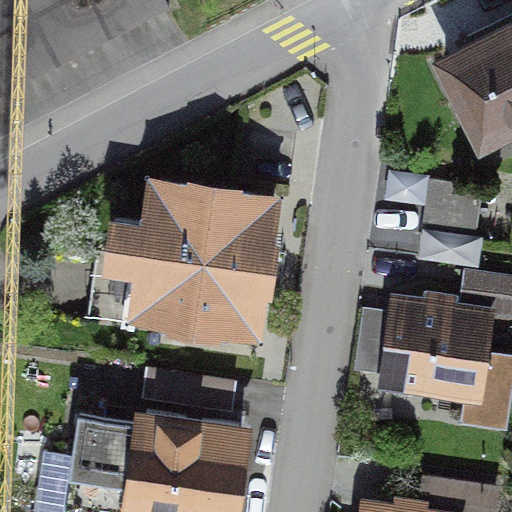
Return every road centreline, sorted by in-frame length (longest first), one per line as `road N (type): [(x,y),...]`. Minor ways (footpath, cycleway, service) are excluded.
road 1 (residential): [(291,511),(367,3)]
road 2 (residential): [(0,195),(367,3)]
